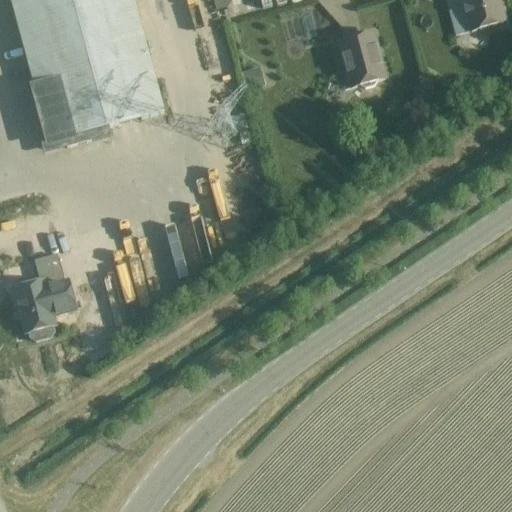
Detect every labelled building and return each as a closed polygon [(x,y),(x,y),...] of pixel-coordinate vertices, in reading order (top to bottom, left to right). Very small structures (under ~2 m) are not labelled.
[(93,143),(91,136),(165,116),(133,0),(10,0),(34,89),(26,91),(38,133),(42,132),(47,152),(67,147),(68,150),(93,143)] [(223,0),(212,0),(215,11),(226,9),(223,0)] [(505,25),(497,0),(462,0),(472,34),(505,25)] [(373,35),(340,44),(352,91),(360,88),(365,91),(374,89),(376,84),(385,82),(373,35)] [(257,72),(242,76),(247,95),(262,91),(257,72)] [(243,115),(234,118),(241,146),(250,144),(243,115)] [(13,292),(46,340),(238,211),(187,135),(116,183),(135,210),(13,292)] [(0,218),(0,249),(33,246),(30,215),(0,218)]
